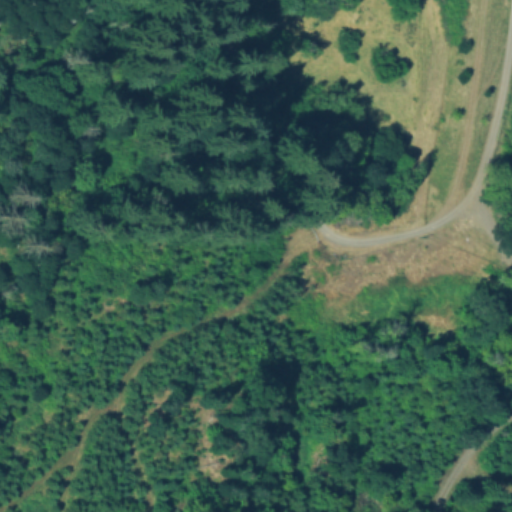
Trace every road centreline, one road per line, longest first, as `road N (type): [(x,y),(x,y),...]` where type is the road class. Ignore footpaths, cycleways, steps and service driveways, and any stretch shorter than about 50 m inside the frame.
road 1 (track): [(215,0),(238,95),(312,207),(322,238),(364,242),(475,203)]
road 2 (track): [(511,257),(475,203),(511,34)]
road 3 (track): [(430,511),(459,459),(511,413)]
